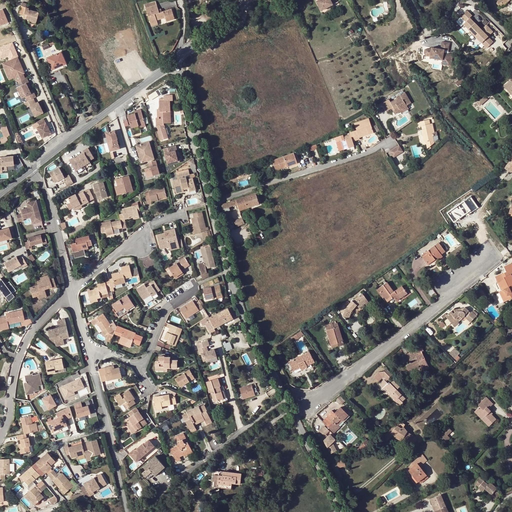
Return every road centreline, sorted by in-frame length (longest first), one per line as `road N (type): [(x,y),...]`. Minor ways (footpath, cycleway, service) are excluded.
road 1 (residential): [(292,411),(498,257)]
road 2 (tertiary): [(214,203),(243,316),(292,411)]
road 3 (unclassified): [(214,203),(387,142)]
road 4 (tertiary): [(31,170),(173,63)]
road 5 (residential): [(88,349),(126,511)]
road 6 (tertiary): [(173,63),(214,203)]
road 7 (residential): [(180,212),(149,225),(70,291)]
road 8 (residential): [(31,170),(49,204),(70,291)]
road 9 (residential): [(70,291),(19,355),(9,398)]
